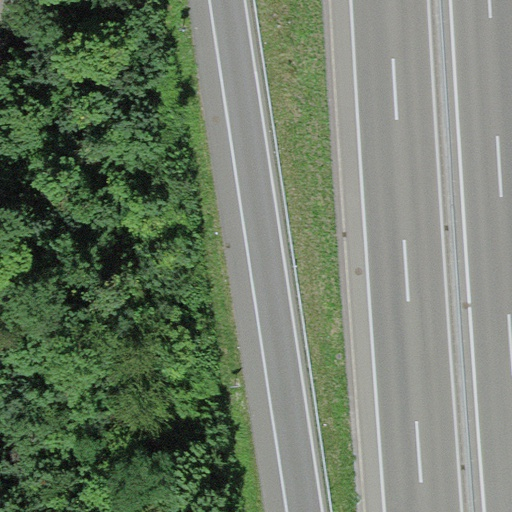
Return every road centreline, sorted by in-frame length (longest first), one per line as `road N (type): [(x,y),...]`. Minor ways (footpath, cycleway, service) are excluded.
road 1 (motorway): [(215,0),(295,511)]
road 2 (motorway): [(403,0),(435,511)]
road 3 (motorway): [(511,216),(496,0)]
